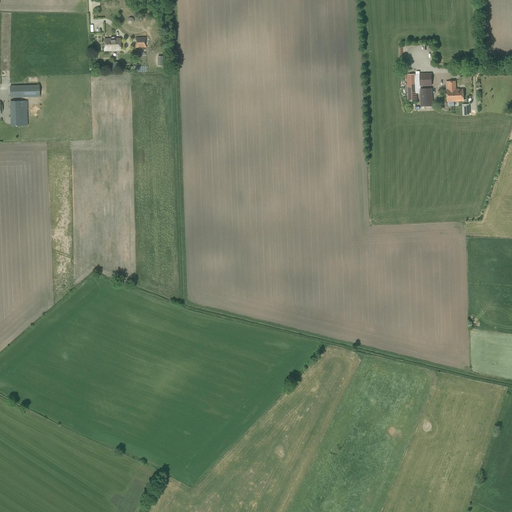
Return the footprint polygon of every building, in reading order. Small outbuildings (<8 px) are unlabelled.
[(115,39),(115,37),(111,37),(111,39),(104,39),(104,51),(121,51),(120,38),(115,39)] [(146,48),(146,37),(136,38),(136,39),(135,39),(135,46),(136,46),(136,48),(146,48)] [(419,75),(416,75),(416,74),(407,75),(408,101),(417,101),(416,94),(420,93),(420,104),(420,106),(433,106),(432,88),(428,89),(420,89),(420,86),(432,86),(431,73),(419,74),(419,75)] [(454,90),(454,102),(463,101),(463,89),(456,90),(455,81),(451,81),(452,90),(454,90)] [(10,98),(40,97),(39,85),(10,86),(10,98)] [(11,126),(28,126),(27,101),(10,101),(11,126)]
